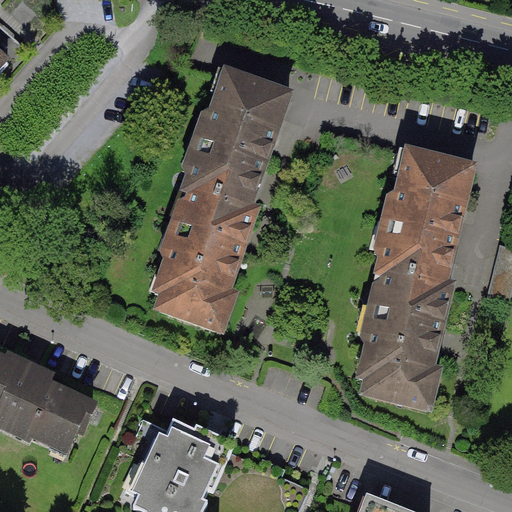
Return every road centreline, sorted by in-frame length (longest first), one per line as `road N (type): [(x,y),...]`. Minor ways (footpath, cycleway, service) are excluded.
road 1 (residential): [(0,294),(511,502)]
road 2 (secondary): [(300,0),(511,51)]
